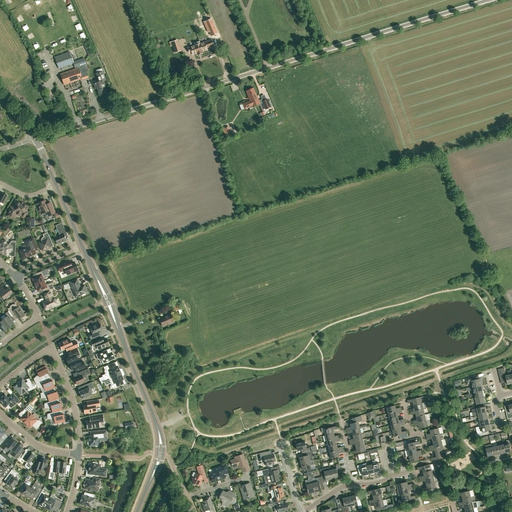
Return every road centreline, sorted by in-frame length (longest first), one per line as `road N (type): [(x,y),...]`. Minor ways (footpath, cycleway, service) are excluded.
road 1 (unclassified): [(35,140),(488,0)]
road 2 (tertiary): [(137,511),(159,461),(158,428),(82,246)]
